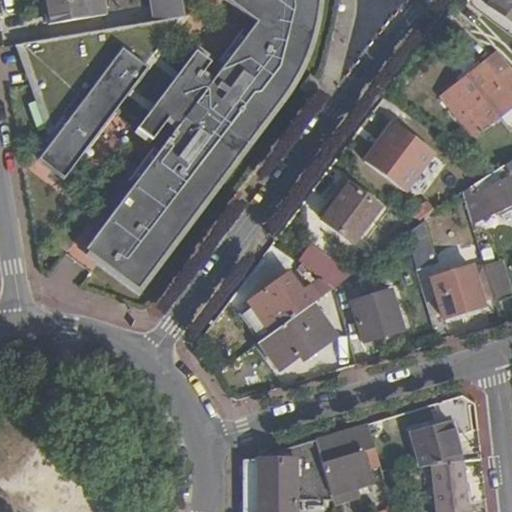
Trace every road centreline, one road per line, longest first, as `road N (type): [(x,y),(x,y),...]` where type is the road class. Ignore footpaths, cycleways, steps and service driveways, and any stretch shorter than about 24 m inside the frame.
road 1 (residential): [(380,45),(149,359)]
road 2 (residential): [(210,441),(491,356)]
road 3 (residential): [(491,356),(509,511)]
road 4 (residential): [(0,188),(19,331)]
road 5 (residential): [(149,359),(112,338),(70,328),(19,331)]
